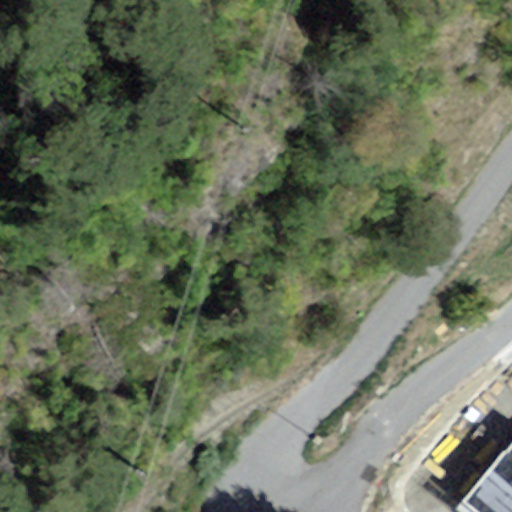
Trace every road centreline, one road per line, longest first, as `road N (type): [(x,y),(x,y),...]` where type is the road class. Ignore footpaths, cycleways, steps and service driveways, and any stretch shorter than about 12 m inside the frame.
road 1 (residential): [(291,511),(246,507),(511,181)]
road 2 (residential): [(511,339),(411,410),(334,511)]
